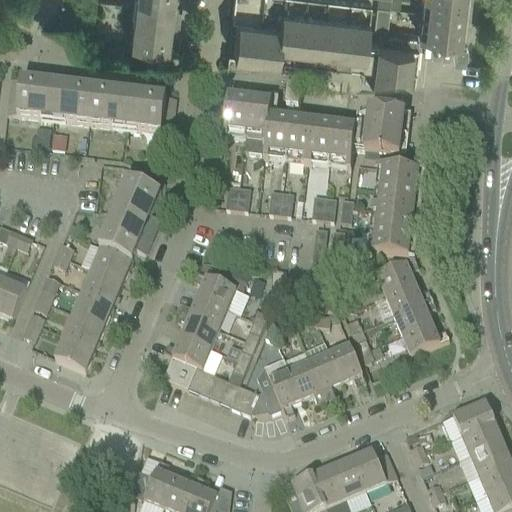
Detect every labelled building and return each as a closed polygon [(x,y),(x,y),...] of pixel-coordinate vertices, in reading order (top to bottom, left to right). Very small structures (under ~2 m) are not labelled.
[(136,0),(130,51),(166,55),(169,33),(178,34),(180,17),(177,17),(179,0),(136,0)] [(364,64),(371,5),(372,3),(345,0),(234,0),(232,19),(238,20),(234,54),(243,65),(277,69),(279,53),(364,64)] [(419,28),(419,33),(420,33),(455,37),(454,44),(452,56),(453,56),(464,57),(466,38),(467,38),(460,37),(462,18),(468,19),(469,14),(463,13),(464,0),(428,0),(425,32),(420,32),(420,28),(419,28)] [(389,18),(390,7),(377,5),(376,16),(389,18)] [(387,29),(389,18),(376,16),(375,27),(387,29)] [(378,42),(372,86),(408,90),(414,85),(419,47),(418,47),(419,39),(380,34),(379,43),(378,42)] [(11,86),(7,121),(8,121),(27,123),(130,136),(151,138),(169,141),(171,141),(176,105),(154,103),(155,93),(154,93),(138,91),(137,94),(119,92),(118,99),(69,93),(70,86),(51,84),(52,81),(34,79),(33,89),(11,86)] [(299,116),(301,96),(288,94),(286,115),(299,116)] [(226,120),(223,146),(227,146),(227,145),(224,145),(225,140),(246,142),(244,160),(264,163),(264,166),(268,167),(268,166),(266,165),(266,161),(350,171),(350,175),(346,175),(346,176),(351,177),(356,135),(355,135),(336,133),(337,127),(332,126),(331,132),(293,128),(294,122),(289,121),(288,127),(270,125),(271,119),(272,109),(252,107),(253,101),(248,101),(247,107),(228,104),(226,120)] [(408,143),(410,125),(404,118),(369,114),(366,138),(408,143)] [(33,143),(32,152),(49,154),(51,135),(38,134),(37,143),(33,143)] [(405,161),(408,143),(366,138),(364,157),(365,157),(364,166),(410,172),(412,162),(405,161)] [(368,257),(367,261),(404,265),(409,266),(411,247),(417,247),(418,242),(412,241),(416,204),(422,204),(423,199),(417,198),(419,180),(425,181),(426,174),(428,161),(416,160),(414,178),(378,174),(377,178),(378,179),(379,175),(383,176),(373,261),(368,260),(369,257),(368,257)] [(123,195),(99,253),(132,268),(137,257),(145,260),(152,245),(150,243),(157,226),(150,224),(164,191),(163,190),(131,177),(131,178),(123,195)] [(238,206),(239,195),(228,193),(227,205),(238,206)] [(250,196),(239,195),(238,206),(249,207),(250,196)] [(281,211),(282,200),(271,198),(270,210),(281,211)] [(292,212),(293,204),(293,201),(282,200),(281,211),(292,212)] [(324,216),(325,205),(314,204),(312,215),(324,216)] [(236,217),(238,206),(227,205),(225,216),(236,217)] [(335,217),(336,206),(325,205),(324,216),(335,217)] [(248,218),(249,207),(238,206),(236,217),(248,218)] [(352,220),(353,208),(342,207),(341,218),(352,220)] [(279,222),(281,211),(270,210),(268,221),(279,222)] [(291,223),(292,212),(281,211),(279,222),(291,223)] [(322,227),(324,216),(312,215),(311,226),(317,227),(322,227)] [(334,229),(335,217),(324,216),(322,227),(334,229)] [(351,231),(352,220),(341,218),(339,229),(351,231)] [(327,237),(315,236),(314,247),(326,248),(327,237)] [(17,253),(22,242),(12,238),(7,249),(17,253)] [(343,250),(345,239),(333,238),(332,249),(343,250)] [(27,258),(32,246),(22,242),(17,253),(27,258)] [(324,260),(326,248),(314,247),(313,258),(324,260)] [(342,258),(343,250),(332,249),(330,261),(342,262),(342,258)] [(73,256),(62,251),(57,262),(69,266),(73,256)] [(123,290),(132,268),(99,253),(99,254),(101,255),(92,276),(123,290)] [(326,271),(327,262),(324,260),(313,258),(312,269),(326,271)] [(341,273),(342,262),(330,261),(327,262),(326,271),(341,273)] [(64,277),(69,266),(57,262),(53,272),(64,277)] [(406,270),(376,283),(385,303),(414,290),(410,279),(418,276),(415,267),(409,266),(404,266),(406,270)] [(339,284),(341,273),(326,271),(312,269),(310,281),(339,284)] [(235,274),(227,290),(242,297),(250,281),(235,274)] [(113,312),(123,290),(92,276),(83,298),(113,312)] [(286,279),(272,278),(272,296),(284,297),(286,279)] [(227,317),(236,296),(197,280),(193,289),(202,293),(198,304),(227,317)] [(338,295),(339,284),(310,281),(309,292),(338,295)] [(50,310),(59,289),(48,284),(38,305),(50,310)] [(0,321),(12,326),(25,296),(25,295),(2,286),(0,291),(0,321)] [(432,307),(428,298),(419,302),(414,290),(385,303),(373,308),(382,328),(393,323),(432,307)] [(336,307),(338,295),(309,292),(308,304),(336,307)] [(104,334),(113,312),(83,298),(73,321),(104,334)] [(219,337),(227,317),(198,304),(193,315),(184,312),(180,320),(219,337)] [(335,317),(336,307),(308,304),(307,314),(335,317)] [(45,321),(50,310),(38,305),(34,316),(45,321)] [(435,315),(432,307),(393,323),(402,343),(431,330),(427,319),(435,315)] [(264,332),(268,322),(257,317),(253,328),(264,332)] [(210,357),(219,337),(180,320),(177,329),(186,333),(181,344),(210,357)] [(43,325),(32,321),(22,344),(34,348),(43,325)] [(95,356),(104,334),(73,321),(64,343),(95,356)] [(317,334),(319,322),(308,321),(306,332),(317,334)] [(329,335),(330,324),(319,322),(317,334),(329,335)] [(347,331),(351,341),(362,337),(357,326),(347,331)] [(259,342),(264,332),(253,328),(249,338),(259,342)] [(272,328),(269,334),(279,338),(282,332),(272,328)] [(436,342),(431,330),(402,343),(410,363),(449,347),(445,338),(436,342)] [(275,348),(279,338),(269,334),(265,343),(275,348)] [(366,346),(362,337),(351,341),(355,351),(366,346)] [(85,378),(95,356),(64,343),(54,365),(85,378)] [(202,377),(210,357),(181,344),(176,355),(167,352),(163,361),(172,364),(196,374),(202,377)] [(371,360),(366,346),(355,351),(361,364),(371,360)] [(366,391),(358,372),(349,352),(330,361),(329,361),(342,391),(353,386),(357,395),(366,391)] [(251,362),(241,357),(236,367),(247,372),(251,362)] [(326,408),(304,358),(285,367),(287,372),(302,408),(313,403),(317,412),(326,408)] [(374,368),(371,360),(361,364),(364,372),(374,368)] [(342,391),(329,361),(309,369),(326,408),(334,404),(330,395),(342,391)] [(187,396),(196,374),(172,364),(163,386),(187,396)] [(287,372),(285,367),(284,368),(283,365),(264,374),(273,396),(260,401),(251,422),(254,423),(268,420),(269,422),(282,417),(285,425),(294,421),(291,412),(302,408),(287,372)] [(238,392),(247,372),(236,367),(228,388),(238,392)] [(198,400),(207,379),(202,377),(196,374),(187,396),(198,400)] [(208,405),(217,384),(207,379),(198,400),(208,405)] [(219,409),(228,388),(217,384),(208,405),(219,409)] [(229,414),(238,392),(228,388),(219,409),(229,414)] [(240,418),(249,397),(238,392),(229,414),(240,418)] [(251,422),(260,401),(249,397),(240,418),(251,423),(251,422)] [(486,409),(484,410),(453,423),(461,444),(494,430),(486,409)] [(503,450),(494,430),(461,444),(470,464),(503,450)] [(478,484),(511,470),(503,450),(470,464),(478,484)] [(421,451),(411,455),(410,456),(414,464),(425,459),(421,451)] [(397,486),(386,461),(375,465),(372,458),(352,466),(366,499),(397,486)] [(428,467),(425,459),(414,464),(417,472),(428,467)] [(366,499),(352,466),(332,475),(346,507),(366,499)] [(165,511),(176,486),(165,481),(169,472),(160,469),(153,484),(139,478),(135,503),(144,507),(155,511),(165,511)] [(511,492),(511,471),(511,470),(478,484),(487,503),(511,492)] [(334,511),(346,507),(332,475),(312,483),(324,511),(334,511)] [(188,511),(200,485),(191,482),(188,491),(176,486),(165,511),(188,511)] [(324,511),(312,483),(291,492),(298,508),(289,511),(324,511)] [(212,511),(217,503),(205,498),(209,489),(200,485),(188,511),(212,511)] [(438,491),(427,495),(431,504),(442,499),(438,491)] [(511,511),(511,492),(487,503),(490,511),(511,511)] [(434,511),(445,507),(442,499),(431,504),(434,511)]
